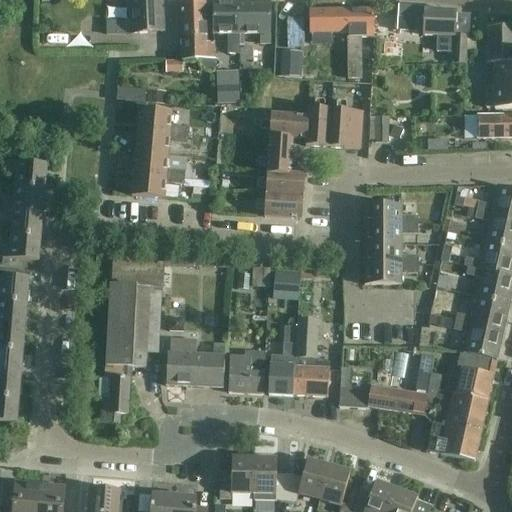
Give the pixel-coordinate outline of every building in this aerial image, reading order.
[(130,0),(132,35),(162,32),(161,0),(130,0)] [(204,3),(180,4),(182,62),(198,61),(198,64),(202,69),(207,73),(214,73),(214,67),(213,44),(205,44),(204,3)] [(237,4),(212,3),(212,35),(228,35),(227,55),(239,55),(239,50),(239,45),(238,45),(237,38),(237,4)] [(270,4),(237,4),(237,38),(238,45),(239,45),(243,45),(243,35),(260,35),(260,45),(269,45),(270,4)] [(398,8),(396,32),(422,33),(421,38),(437,39),(436,53),(453,54),(454,37),(456,14),(425,12),(425,9),(398,8)] [(309,34),(346,34),(347,80),(362,80),(362,39),(373,39),(372,11),(309,12),(309,34)] [(375,17),(374,38),(390,39),(391,18),(375,17)] [(287,48),(303,48),(302,20),(287,20),(287,48)] [(46,37),(68,37),(68,28),(46,28),(46,37)] [(511,110),(511,29),(487,30),(487,66),(494,66),(494,90),(486,90),(486,111),(511,110)] [(453,54),(452,65),(464,66),(465,52),(466,40),(466,38),(454,37),(453,54)] [(466,40),(465,52),(475,52),(476,41),(466,40)] [(240,67),(253,66),(252,50),(239,50),(240,67)] [(302,54),(278,54),(277,78),(301,79),(302,54)] [(420,79),(420,60),(403,60),(403,79),(420,79)] [(182,73),(182,63),(165,63),(166,74),(182,73)] [(115,80),(114,93),(141,95),(142,82),(115,80)] [(238,88),(217,88),(217,105),(238,105),(238,88)] [(147,95),(146,106),(162,107),(163,96),(147,95)] [(305,148),(359,151),(361,114),(346,113),(346,106),(343,102),(338,102),(336,104),(336,112),(323,111),(324,105),(321,101),(317,101),(314,103),(314,110),(307,110),(307,118),(269,116),(269,122),(261,122),(259,124),(259,129),(260,132),(268,132),(266,159),(259,159),(257,161),(256,166),(259,169),(265,169),(265,181),(258,180),(255,183),(255,187),(258,190),(264,191),(264,202),(256,202),(254,204),(254,208),(256,211),(263,211),(262,218),(263,218),(263,219),(301,221),(304,177),(289,176),(291,141),(305,142),(305,148)] [(460,110),(460,132),(473,132),(473,110),(460,110)] [(139,111),(137,133),(187,137),(188,128),(170,127),(171,113),(139,111)] [(511,141),(511,118),(477,119),(477,142),(511,141)] [(387,145),(387,122),(375,121),(374,145),(387,145)] [(187,145),(187,137),(137,133),(135,154),(167,157),(168,144),(187,145)] [(427,152),(437,151),(437,142),(427,143),(427,152)] [(166,170),(167,157),(135,154),(133,175),(184,179),(184,171),(166,170)] [(15,175),(13,187),(44,190),(46,165),(7,162),(6,174),(15,175)] [(184,181),(184,179),(133,175),(131,197),(163,200),(164,186),(183,188),(184,181)] [(42,214),(44,190),(13,187),(12,199),(3,198),(2,210),(42,214)] [(511,223),(511,191),(497,188),(492,210),(477,206),(476,212),(475,216),(511,223)] [(464,203),(463,210),(476,212),(477,206),(464,203)] [(363,207),(364,227),(417,227),(417,217),(401,217),(401,207),(363,207)] [(39,237),(42,214),(2,210),(1,222),(10,223),(9,235),(39,237)] [(467,212),(466,220),(474,221),(475,213),(467,212)] [(511,254),(511,223),(475,216),(474,222),(489,226),(484,248),(511,254)] [(417,235),(417,227),(364,227),(364,247),(400,247),(400,235),(417,235)] [(0,258),(37,262),(39,237),(9,235),(8,246),(0,245),(0,258)] [(400,257),(400,247),(364,247),(364,266),(417,266),(417,257),(400,257)] [(445,248),(441,263),(449,264),(452,250),(445,248)] [(511,279),(511,274),(511,254),(484,248),(480,263),(465,260),(464,268),(468,269),(511,279)] [(110,287),(106,367),(131,368),(146,369),(147,355),(158,355),(162,264),(145,264),(145,256),(145,255),(115,254),(114,254),(114,262),(112,287),(110,287)] [(177,261),(177,270),(197,271),(197,269),(210,270),(210,262),(177,261)] [(417,275),(417,266),(364,266),(364,287),(401,287),(400,275),(417,275)] [(509,306),(511,293),(511,278),(511,279),(468,269),(466,276),(481,279),(476,299),(509,306)] [(268,290),(269,271),(252,270),(252,290),(268,290)] [(298,301),(299,275),(274,273),(272,300),(298,301)] [(0,302),(26,304),(28,279),(0,277),(0,302)] [(438,278),(436,290),(444,291),(447,280),(438,278)] [(503,334),(507,316),(509,306),(476,299),(472,319),(457,316),(456,323),(503,334)] [(0,325),(24,328),(26,304),(0,302),(0,325)] [(336,338),(338,315),(328,315),(326,337),(336,338)] [(296,345),(295,345),(292,397),(328,399),(329,371),(315,371),(317,321),(297,320),(296,345)] [(435,320),(434,327),(444,329),(446,322),(435,320)] [(496,364),(500,345),(503,334),(456,323),(454,330),(468,334),(464,356),(492,362),(496,364)] [(0,349),(22,352),(24,328),(0,325),(0,349)] [(213,357),(195,356),(196,343),(169,342),(169,355),(168,355),(166,387),(222,390),(225,347),(214,346),(213,357)] [(292,397),(295,345),(284,344),(283,357),(272,357),(271,365),(270,396),(292,397)] [(0,373),(20,375),(22,352),(0,349),(0,373)] [(245,358),(230,358),(228,394),(263,396),(265,354),(245,353),(245,358)] [(462,371),(456,396),(487,404),(493,376),(489,375),(492,362),(464,356),(460,355),(457,370),(462,371)] [(422,357),(416,391),(417,391),(428,393),(434,359),(422,357)] [(99,381),(98,399),(103,399),(101,423),(119,424),(119,416),(128,417),(130,381),(131,368),(106,367),(106,380),(99,381)] [(342,371),(340,392),(352,393),(353,372),(342,371)] [(0,397),(18,399),(20,375),(0,373),(0,397)] [(372,390),(371,394),(369,410),(424,419),(428,393),(417,391),(416,397),(372,390)] [(371,394),(352,393),(340,392),(339,410),(368,412),(369,410),(371,394)] [(455,396),(448,427),(480,434),(487,404),(456,396),(455,396)] [(0,422),(16,424),(18,399),(0,397),(0,422)] [(473,465),(480,434),(448,427),(447,428),(432,425),(426,453),(445,459),(473,465)] [(81,432),(81,438),(86,440),(91,438),(91,432),(86,429),(81,432)] [(253,495),(254,460),(231,460),(231,472),(220,472),(219,500),(231,500),(231,495),(253,495)] [(286,504),(290,475),(276,475),(276,460),(254,460),(253,495),(253,502),(274,502),(286,504)] [(319,501),(328,467),(308,461),(303,479),(290,475),(286,504),(294,505),(297,495),(319,501)] [(351,511),(358,492),(345,488),(349,473),(328,467),(319,501),(339,506),(337,511),(351,511)] [(351,511),(388,511),(397,491),(376,483),(371,496),(358,492),(351,511)] [(15,484),(12,511),(37,511),(40,486),(15,484)] [(37,511),(62,511),(64,488),(40,486),(37,511)] [(90,490),(88,511),(118,511),(120,493),(90,490)] [(429,511),(431,508),(416,503),(417,499),(397,491),(388,511),(429,511)] [(172,511),(174,498),(150,496),(149,511),(172,511)] [(194,511),(195,500),(174,498),(172,511),(194,511)]
